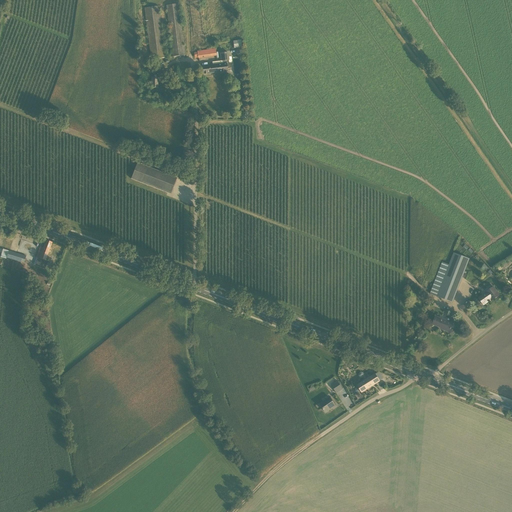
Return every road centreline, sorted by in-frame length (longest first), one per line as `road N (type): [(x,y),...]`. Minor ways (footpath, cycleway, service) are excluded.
road 1 (primary): [(422,375),(193,285)]
road 2 (unclassified): [(193,285),(190,55)]
road 3 (track): [(381,0),(511,187)]
road 4 (primary): [(193,285),(0,211)]
